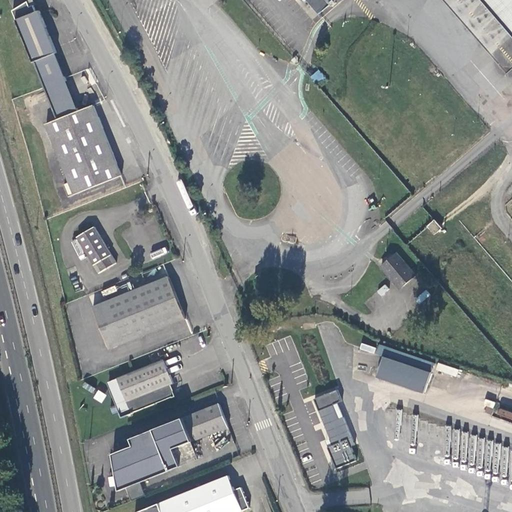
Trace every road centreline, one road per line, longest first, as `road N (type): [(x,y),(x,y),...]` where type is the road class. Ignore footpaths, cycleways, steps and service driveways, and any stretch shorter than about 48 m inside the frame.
road 1 (unclassified): [(297,511),(142,132),(74,0)]
road 2 (trunk): [(72,511),(0,194)]
road 3 (unknown): [(511,435),(352,377)]
road 4 (unknown): [(153,0),(230,147)]
road 5 (unknown): [(352,377),(333,292),(341,242)]
road 6 (unknown): [(384,466),(511,506)]
road 7 (unknown): [(294,504),(392,492),(384,466)]
